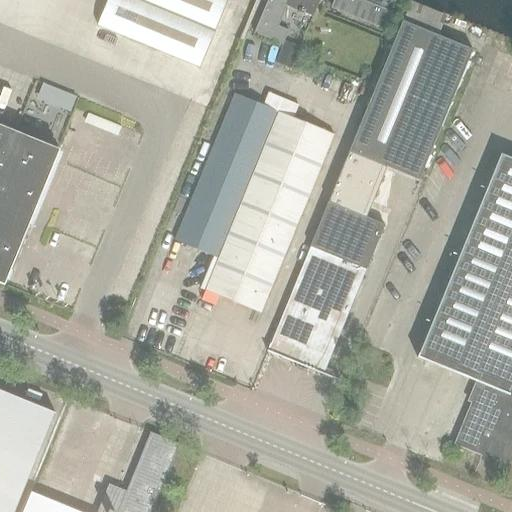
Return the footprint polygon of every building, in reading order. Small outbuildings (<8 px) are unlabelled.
[(105,0),(95,26),(195,68),(223,0),(105,0)] [(313,19),(320,0),(269,0),(256,33),(284,45),(290,32),(279,27),(288,6),(299,11),(298,13),(313,19)] [(473,51),(404,22),(267,353),(323,376),(385,227),(366,219),(386,170),(418,183),(473,51)] [(234,95),(173,240),(217,258),(211,272),(207,271),(199,289),(260,314),(334,136),(234,95)] [(0,285),(4,287),(59,154),(0,129),(0,285)] [(506,396),(509,397),(511,389),(511,160),(502,157),(419,359),(484,386),(480,394),(476,392),(453,446),(482,458),(506,396)] [(0,511),(13,511),(54,415),(55,414),(0,391),(0,511)] [(506,396),(482,458),(510,469),(511,464),(511,397),(509,397),(506,396)] [(150,511),(178,445),(149,433),(149,434),(125,491),(108,484),(97,511),(74,511),(30,494),(22,511),(150,511)]
